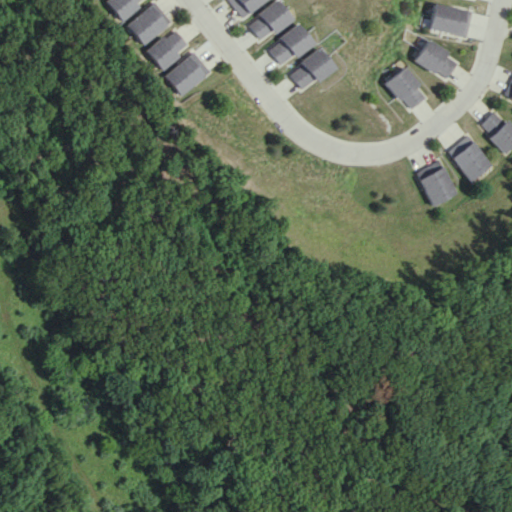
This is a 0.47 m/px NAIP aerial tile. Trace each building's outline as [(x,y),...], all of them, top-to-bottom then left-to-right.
[(143,0),(107,0),(103,4),(120,21),(143,0)] [(229,0),(241,16),(263,0),(229,0)] [(294,16),(281,0),(275,0),(247,21),(261,40),(294,16)] [(126,21),(139,43),(170,25),(157,2),(126,21)] [(463,36),(469,10),(432,2),(427,28),(463,36)] [(282,66),(312,41),(297,23),(267,48),(282,66)] [(145,48),(159,70),(181,56),(177,51),(187,44),(176,28),(145,48)] [(455,59),(425,39),(411,59),(442,79),(455,59)] [(287,71),(301,90),(332,66),(317,48),(287,71)] [(211,71),(194,50),(164,75),(181,95),(211,71)] [(424,94),(400,66),(382,82),(406,110),(424,94)] [(511,71),(502,95),(511,99),(511,71)] [(506,152),(511,145),(511,125),(494,108),(478,126),(506,152)] [(492,164),(467,134),(446,151),(471,181),(492,164)] [(415,172),(435,206),(458,192),(438,158),(415,172)]
